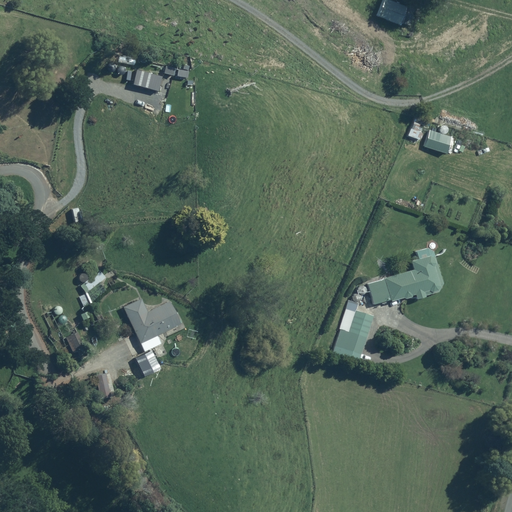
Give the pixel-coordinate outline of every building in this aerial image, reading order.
[(388,0),(382,0),(375,17),(398,26),(406,7),(388,0)] [(412,15),(405,13),(401,25),(408,27),(412,15)] [(425,248),(414,251),(416,260),(409,262),(411,273),(367,284),(372,306),(389,301),(389,303),(412,297),(414,301),(427,297),(427,296),(436,293),(442,286),(432,252),(425,248)] [(99,272),(80,286),(85,293),(104,278),(99,272)] [(86,295),(78,297),(83,311),(91,308),(86,295)] [(139,298),(121,307),(143,352),(160,344),(156,337),(165,333),(167,337),(185,328),(176,311),(174,312),(169,300),(146,312),(139,298)] [(31,299),(23,302),(32,320),(39,316),(31,299)] [(356,363),(372,317),(354,311),(356,304),(346,300),(328,354),(356,363)] [(109,374),(97,376),(100,397),(113,395),(109,374)]
